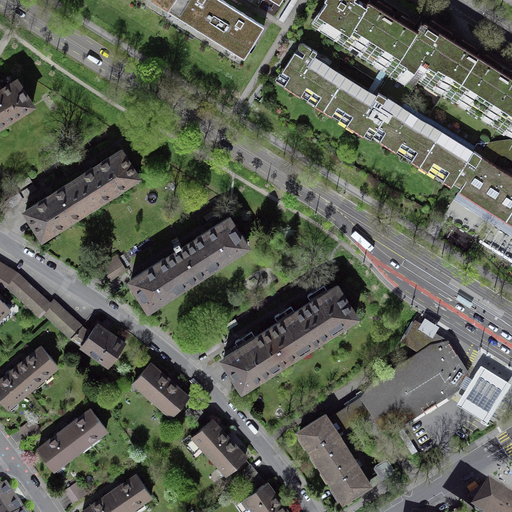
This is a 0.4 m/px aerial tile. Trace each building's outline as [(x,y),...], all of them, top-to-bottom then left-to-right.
[(152,0),(168,10),(173,0),(152,0)] [(223,0),(173,0),(168,10),(169,10),(170,9),(169,9),(173,3),(180,7),(175,14),(188,22),(188,21),(192,15),(199,19),(194,26),(206,33),(226,2),(223,0)] [(360,1),(358,0),(325,0),(326,0),(314,20),(322,25),(320,28),(336,38),(338,35),(346,39),(370,0),(369,0),(366,5),(360,1)] [(509,128),(505,134),(510,138),(508,140),(504,137),(502,141),(498,138),(496,142),(491,139),(488,143),(489,143),(484,151),(483,151),(483,152),(482,155),(493,162),(498,154),(505,153),(511,157),(511,67),(509,67),(508,70),(499,64),(500,62),(500,60),(487,52),(485,52),(484,55),(475,49),(477,47),(476,46),(463,37),(462,38),(460,40),(451,34),(453,32),(452,30),(432,18),(431,18),(425,28),(426,28),(422,34),(413,28),(416,23),(415,22),(402,13),(401,14),(399,16),(391,10),(392,8),(391,7),(380,0),(376,0),(376,1),(374,0),(370,0),(346,39),(353,44),(349,51),(357,56),(362,49),(377,59),(373,66),(381,71),(391,56),(398,61),(389,75),(390,75),(394,69),(401,74),(397,81),(405,86),(411,76),(418,80),(423,73),(438,83),(434,90),(442,95),(446,88),(462,98),(458,105),(466,110),(470,103),(485,113),(481,120),(490,125),(494,118),(509,128)] [(226,2),(206,33),(207,34),(208,33),(207,33),(211,26),(218,31),(213,38),(226,46),(227,45),(226,45),(230,38),(237,43),(232,50),(244,58),(264,26),(248,16),(226,2)] [(314,105),(323,111),(340,84),(336,81),(338,79),(318,66),(317,69),(309,64),(317,51),(304,43),(303,43),(302,43),(301,43),(300,43),(300,44),(299,44),(299,45),(298,46),(298,47),(298,48),(299,48),(299,49),(300,50),(305,53),(303,56),(295,51),(288,63),(278,78),(279,78),(280,76),(287,80),(283,86),(300,97),(304,91),(318,100),(314,105)] [(0,122),(6,119),(6,120),(32,104),(22,87),(18,89),(13,81),(0,89),(0,122)] [(511,173),(493,162),(482,155),(474,150),(468,159),(460,154),(462,151),(441,138),(440,141),(433,137),(434,134),(410,119),(408,122),(401,117),(403,114),(390,107),(387,113),(364,99),(366,96),(345,83),(343,86),(340,84),(323,111),(331,116),(335,111),(350,120),(346,125),(363,136),(366,130),(374,135),(376,132),(382,136),(379,141),(396,152),(399,146),(414,156),(410,161),(427,171),(431,166),(446,175),(442,181),(451,186),(454,182),(461,187),(458,191),(511,224),(511,173)] [(97,164),(73,179),(90,205),(98,200),(113,191),(113,190),(120,186),(129,181),(128,178),(135,173),(137,176),(138,175),(121,149),(97,164)] [(89,206),(90,205),(73,179),(49,195),(25,210),(41,234),(50,229),(51,231),(75,215),(73,213),(79,209),(81,211),(89,206)] [(14,185),(0,193),(0,205),(3,211),(22,199),(14,185)] [(181,249),(198,275),(208,269),(206,267),(225,255),(226,257),(245,245),(245,244),(244,245),(239,237),(241,235),(229,217),(207,231),(196,238),(197,239),(181,249)] [(187,282),(198,275),(181,249),(164,259),(164,258),(153,265),(131,279),(143,298),(145,296),(150,305),(169,294),(167,292),(186,279),(187,282)] [(117,255),(102,265),(107,271),(111,278),(126,269),(117,255)] [(0,316),(9,308),(0,297),(0,289),(6,286),(5,285),(17,272),(6,266),(0,261),(0,316)] [(46,299),(17,272),(5,285),(6,286),(7,285),(40,316),(43,312),(71,338),(82,326),(54,299),(50,303),(46,299)] [(303,306),(321,336),(330,330),(329,328),(345,318),(346,320),(356,314),(337,284),(327,290),(324,285),(316,290),(307,296),(311,301),(303,306)] [(473,303),(458,294),(456,298),(470,307),(473,303)] [(313,341),(321,336),(303,306),(294,311),(291,306),(283,311),(275,316),(278,322),(270,327),(289,357),(297,351),(295,349),(312,338),(313,341)] [(432,339),(439,338),(434,335),(438,329),(431,324),(424,320),(420,326),(415,323),(405,339),(417,347),(429,339),(432,338),(432,339)] [(111,333),(97,323),(91,332),(82,326),(71,338),(81,345),(81,346),(109,365),(124,343),(111,333)] [(279,362),(289,357),(270,327),(255,336),(252,331),(243,336),(235,342),(238,347),(224,356),(242,386),(269,369),(268,366),(278,360),(279,362)] [(202,346),(207,353),(223,343),(214,329),(198,339),(202,346)] [(446,343),(446,342),(439,338),(432,339),(432,338),(429,339),(417,347),(424,351),(374,383),(365,394),(374,408),(384,424),(392,422),(392,423),(398,422),(427,404),(456,385),(465,373),(446,343)] [(11,371),(27,390),(34,385),(36,386),(35,385),(42,379),(43,380),(44,379),(43,378),(50,372),(51,373),(50,371),(57,365),(41,346),(28,357),(27,356),(25,358),(23,359),(24,360),(11,371)] [(134,382),(134,383),(134,384),(135,382),(142,388),(140,389),(141,389),(142,389),(164,408),(163,409),(164,409),(165,408),(171,413),(169,415),(170,415),(171,414),(172,415),(188,396),(169,379),(150,363),(134,382)] [(511,380),(483,363),(459,402),(490,421),(511,385),(511,380)] [(16,400),(27,390),(11,371),(10,370),(8,372),(6,373),(7,375),(0,380),(0,397),(8,407),(9,408),(10,408),(9,407),(16,401),(16,402),(17,402),(16,400)] [(360,417),(374,408),(365,394),(334,415),(341,427),(345,425),(346,426),(360,417)] [(193,402),(183,414),(188,419),(199,408),(196,405),(193,402)] [(199,430),(193,436),(194,436),(185,445),(191,452),(200,444),(220,465),(219,466),(219,467),(221,465),(226,471),(225,473),(226,472),(227,473),(245,456),(228,437),(211,419),(211,420),(199,408),(188,419),(199,430)] [(59,433),(74,453),(81,447),(83,449),(83,448),(82,447),(90,442),(91,443),(91,442),(91,441),(98,436),(99,437),(99,436),(98,434),(106,429),(91,409),(77,419),(76,418),(74,420),(72,421),(73,422),(59,433)] [(321,465),(347,449),(337,433),(336,431),(341,427),(334,415),(328,419),(325,414),(299,430),(321,465)] [(32,418),(20,427),(25,433),(29,439),(42,430),(32,418)] [(63,461),(74,453),(59,433),(58,432),(56,433),(54,434),(55,436),(39,448),(54,468),(56,469),(55,468),(62,463),(63,463),(64,463),(63,461)] [(357,465),(347,449),(321,465),(344,500),(369,484),(357,465)] [(377,465),(375,468),(380,475),(383,475),(387,473),(390,471),(392,468),(387,460),(384,460),(377,465)] [(250,463),(238,473),(243,479),(255,470),(253,466),(250,463)] [(253,491),(246,496),(247,498),(248,497),(252,504),(249,506),(253,511),(288,511),(283,504),(284,503),(283,501),(281,499),(279,500),(266,482),(255,470),(243,479),(253,491)] [(103,496),(114,511),(126,511),(134,507),(135,508),(136,507),(135,506),(143,501),(143,502),(144,502),(143,500),(151,495),(137,474),(120,485),(103,496)] [(78,481),(65,489),(70,495),(74,502),(87,493),(78,481)] [(0,511),(21,511),(22,511),(16,502),(17,501),(14,498),(12,495),(11,495),(4,485),(0,488),(0,511)] [(478,503),(475,508),(480,511),(511,511),(511,499),(511,498),(489,485),(488,487),(485,485),(472,494),(478,503)] [(114,511),(103,496),(101,497),(82,510),(83,511),(114,511)]
